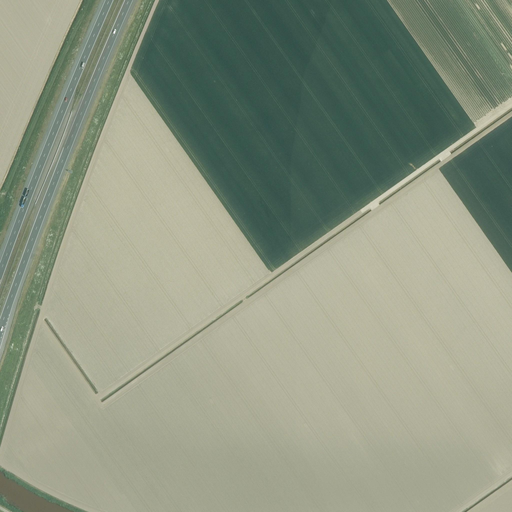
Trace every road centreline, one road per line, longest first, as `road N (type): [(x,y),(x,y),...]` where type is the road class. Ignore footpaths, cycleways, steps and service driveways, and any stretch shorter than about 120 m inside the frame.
road 1 (motorway): [(0,328),(128,0)]
road 2 (motorway): [(109,0),(0,272)]
